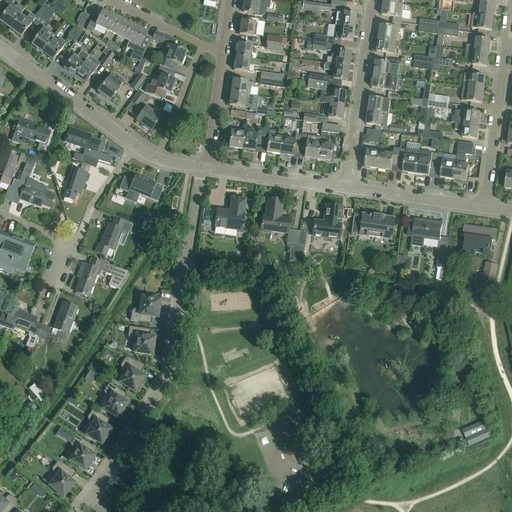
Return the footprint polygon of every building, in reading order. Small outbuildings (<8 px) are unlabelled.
[(256,0),(243,0),(242,13),(255,14),(254,16),(260,17),(263,16),(264,15),(266,13),(266,8),(270,8),(270,0),(256,0),(257,0),(256,0)] [(384,1),(382,16),(393,17),(402,18),(403,11),(407,12),(408,6),(402,5),(402,4),(384,1)] [(330,13),(330,6),(303,2),(301,11),(318,13),(318,11),(330,13)] [(481,3),(480,12),(479,15),(494,17),(495,4),(481,2),(481,3)] [(24,9),(18,4),(16,7),(12,4),(9,8),(8,7),(0,18),(0,22),(10,30),(20,16),(19,16),(24,9)] [(64,16),(68,9),(59,4),(55,11),(64,16)] [(42,19),(50,9),(44,5),(37,15),(36,15),(42,19)] [(48,23),(55,13),(56,13),(50,9),(42,19),(48,24),(49,24),(48,23)] [(107,31),(114,17),(108,14),(108,13),(104,10),(103,12),(102,11),(99,19),(93,16),(86,30),(92,33),(95,26),(107,31)] [(84,13),(83,15),(80,13),(76,21),(79,23),(76,28),(82,31),(89,16),(84,13)] [(354,28),(356,15),(343,13),(343,14),(336,13),(336,18),(335,25),(354,28)] [(492,31),(494,17),(479,15),(479,16),(474,15),(472,28),(492,31)] [(31,24),(30,24),(34,19),(29,16),(26,20),(20,16),(10,30),(21,38),(31,24)] [(118,37),(125,22),(119,19),(120,18),(115,16),(115,17),(114,17),(107,31),(118,37)] [(440,16),(439,22),(438,28),(458,30),(459,25),(448,23),(449,17),(440,16)] [(241,21),(239,35),(255,37),(258,20),(246,18),(246,22),(241,21)] [(438,28),(439,22),(420,19),(419,25),(438,28)] [(129,42),(136,28),(131,25),(131,24),(127,21),(126,23),(125,22),(118,37),(128,42),(129,42)] [(352,42),(354,28),(335,25),(334,33),(335,34),(334,39),(352,42)] [(380,25),(379,37),(399,40),(400,35),(396,35),(397,28),(392,27),(380,25)] [(437,35),(438,28),(419,25),(418,32),(437,35)] [(127,45),(126,48),(133,51),(130,59),(139,63),(141,60),(146,50),(150,40),(145,37),(147,33),(142,30),(142,29),(138,27),(137,28),(136,28),(129,42),(128,42),(127,45)] [(82,31),(76,28),(69,38),(69,37),(68,38),(75,42),(82,32),(82,31)] [(438,28),(437,35),(444,35),(457,37),(458,30),(438,28)] [(42,54),(53,40),(46,34),(47,32),(43,29),(41,31),(30,45),(42,54)] [(86,45),(91,37),(83,32),(76,42),(81,46),(83,43),(86,45)] [(180,66),(186,52),(173,47),(176,40),(155,32),(152,40),(167,45),(159,66),(172,71),(174,64),(180,66)] [(442,47),(444,35),(437,35),(436,46),(442,47)] [(268,37),(267,43),(281,46),(286,46),(286,41),(282,40),(282,39),(268,37)] [(398,48),(399,40),(379,37),(377,52),(393,54),(394,48),(398,48)] [(489,53),(490,41),(476,39),(475,39),(476,39),(475,46),(466,45),(465,49),(489,53)] [(58,44),(53,40),(42,54),(53,61),(63,47),(65,44),(61,41),(58,44)] [(280,52),(281,46),(267,43),(266,50),(280,52)] [(325,51),(325,45),(313,43),(312,50),(325,51)] [(253,54),(251,54),(252,46),(238,44),(236,57),(252,60),(252,59),(253,54)] [(487,67),(489,53),(465,49),(464,57),(468,58),(468,63),(469,65),(472,65),(487,67)] [(106,68),(116,54),(110,50),(101,64),(106,68)] [(75,77),(86,62),(85,62),(89,56),(81,51),(77,56),(74,54),(64,69),(75,77)] [(327,57),(327,63),(326,64),(349,67),(351,53),(332,51),(331,58),(327,57)] [(433,64),(434,57),(415,55),(414,61),(433,64)] [(258,67),(259,61),(259,60),(252,59),(252,60),(236,57),(234,71),(248,73),(249,65),(258,67)] [(451,60),(439,58),(434,57),(433,64),(438,65),(451,66),(451,60)] [(145,61),(141,60),(139,63),(136,70),(135,70),(135,71),(140,74),(145,61)] [(432,70),(433,64),(414,61),(413,68),(432,70)] [(85,84),(95,69),(86,62),(75,77),(85,84)] [(400,65),(390,64),(375,62),(374,73),(399,77),(400,65)] [(347,81),(349,67),(326,64),(327,63),(324,63),(323,69),(334,70),(333,79),(347,81)] [(148,86),(145,93),(163,99),(166,92),(170,94),(172,88),(174,87),(175,84),(174,82),(175,81),(173,80),(175,73),(160,67),(154,81),(150,80),(148,86)] [(261,72),(260,80),(281,83),(282,76),(261,72)] [(397,92),(399,77),(374,73),(371,88),(397,92)] [(308,74),(307,81),(321,83),(326,84),(327,77),(308,74)] [(484,89),(485,77),(465,74),(463,86),(484,89)] [(119,78),(117,81),(110,76),(107,81),(107,80),(106,81),(98,93),(110,102),(124,82),(119,78)] [(137,92),(145,80),(140,76),(131,88),(137,92)] [(251,88),(253,88),(254,83),(232,80),(231,93),(250,96),(251,88)] [(260,80),(259,84),(281,87),(285,88),(286,84),(281,83),(260,80)] [(333,85),(326,84),(321,83),(307,81),(307,88),(321,90),(320,96),(321,97),(320,103),(329,105),(343,107),(345,93),(333,91),(333,85)] [(429,100),(430,94),(431,82),(426,81),(423,99),(429,100)] [(482,103),(484,89),(463,86),(461,100),(482,103)] [(152,98),(139,94),(138,93),(138,94),(137,94),(131,102),(137,106),(136,108),(142,112),(136,121),(151,131),(160,118),(146,108),(150,102),(152,98)] [(257,97),(250,96),(231,93),(229,106),(244,108),(249,109),(249,111),(255,112),(257,97)] [(448,103),(449,97),(430,94),(429,100),(448,103)] [(428,107),(429,100),(423,99),(411,97),(410,104),(428,107)] [(370,98),(368,111),(388,113),(390,101),(370,98)] [(447,110),(448,103),(429,100),(428,107),(447,110)] [(302,112),(304,105),(295,103),(293,109),(302,112)] [(341,120),(343,107),(329,105),(327,119),(341,120)] [(174,116),(176,108),(169,106),(166,113),(174,116)] [(267,116),(268,110),(256,108),(255,114),(267,116)] [(452,117),(451,123),(456,123),(478,126),(480,113),(465,111),(455,110),(454,117),(452,117)] [(246,120),(247,114),(231,111),(230,118),(246,120)] [(368,111),(366,124),(376,126),(375,131),(383,132),(404,135),(405,127),(391,125),(390,128),(386,127),(388,113),(368,111)] [(286,119),(296,120),(297,114),(287,112),(286,119)] [(315,123),(315,117),(304,115),(303,122),(315,123)] [(426,119),(424,130),(423,130),(422,136),(428,137),(442,139),(443,133),(430,131),(432,120),(426,119)] [(46,145),(50,132),(19,121),(14,134),(15,134),(12,142),(20,145),(23,137),(40,143),(37,151),(43,153),(45,145),(46,145)] [(477,140),(478,126),(456,123),(455,130),(463,131),(462,137),(477,140)] [(338,127),(322,125),(319,124),(318,131),(337,133),(338,127)] [(69,129),(65,142),(86,149),(88,150),(86,157),(98,161),(110,165),(112,157),(101,154),(104,143),(100,142),(90,139),(91,136),(90,136),(77,132),(77,131),(69,129)] [(261,145),(264,130),(258,129),(258,132),(244,130),(244,133),(241,150),(254,152),(255,145),(261,145)] [(276,132),(270,131),(264,130),(261,145),(267,146),(266,153),(279,155),(282,138),(275,137),(276,132)] [(363,135),(362,143),(369,143),(370,136),(383,138),(383,132),(375,131),(368,130),(367,136),(363,135)] [(241,150),(244,133),(231,131),(231,132),(225,131),(223,143),(229,144),(229,148),(241,150)] [(299,151),(302,136),(296,135),(295,140),(282,138),(279,155),(292,157),(293,150),(299,151)] [(302,136),(299,151),(305,152),(304,159),(317,161),(320,144),(321,138),(308,136),(302,136)] [(474,144),(459,142),(457,153),(474,156),(475,150),(473,150),(474,144)] [(336,157),(338,146),(320,144),(317,161),(332,163),(333,157),(336,157)] [(397,165),(400,149),(394,148),(393,154),(380,152),(377,169),(391,171),(392,164),(397,165)] [(415,175),(419,152),(400,149),(397,165),(403,166),(402,173),(415,175)] [(360,153),(359,160),(366,161),(365,168),(377,169),(380,152),(367,150),(367,154),(360,153)] [(435,170),(437,154),(419,152),(415,175),(428,176),(429,170),(435,170)] [(14,172),(12,171),(16,158),(17,158),(4,153),(3,153),(4,153),(0,163),(0,175),(2,176),(0,181),(0,183),(9,187),(14,172)] [(52,155),(45,153),(42,160),(49,163),(52,155)] [(21,154),(18,161),(25,164),(28,157),(21,154)] [(453,180),(455,163),(442,161),(443,155),(437,154),(435,170),(441,171),(440,178),(453,180)] [(84,156),(82,164),(95,168),(98,161),(86,157),(84,156)] [(466,182),(468,165),(455,163),(453,180),(466,182)] [(79,195),(82,187),(86,174),(73,169),(64,198),(73,201),(75,195),(77,196),(78,195),(79,195)] [(19,181),(14,193),(21,196),(19,200),(20,200),(33,204),(33,205),(40,208),(41,205),(49,208),(54,195),(46,192),(47,187),(37,183),(37,182),(27,178),(28,177),(21,174),(19,181)] [(157,202),(163,189),(155,186),(156,184),(142,178),(140,184),(124,177),(119,190),(128,193),(125,200),(135,204),(139,195),(157,202)] [(14,180),(9,191),(14,193),(19,181),(14,180)] [(243,225),(244,214),(243,214),(245,200),(231,198),(229,212),(217,210),(214,228),(238,231),(237,232),(242,233),(244,225),(243,225)] [(289,230),(290,219),(281,218),(283,201),(267,199),(265,216),(263,215),(261,230),(288,234),(286,244),(290,245),(288,261),(294,262),(299,232),(289,230)] [(339,226),(342,207),(326,205),(323,223),(314,222),(312,236),(339,240),(341,226),(339,226)] [(353,215),(351,235),(359,236),(360,232),(381,235),(381,239),(391,240),(394,219),(362,214),(362,216),(353,215)] [(116,243),(121,230),(122,230),(124,231),(127,223),(115,219),(112,226),(108,224),(104,238),(103,238),(100,245),(99,244),(95,252),(105,256),(108,248),(113,250),(116,243)] [(409,221),(407,237),(413,237),(411,246),(423,248),(424,246),(437,248),(438,241),(439,241),(442,224),(415,220),(415,221),(409,221)] [(495,242),(496,231),(490,230),(489,232),(484,231),(484,229),(464,227),(463,237),(467,238),(465,246),(490,250),(491,241),(495,242)] [(35,245),(23,241),(0,232),(0,259),(10,264),(9,267),(25,273),(35,245)] [(307,233),(299,232),(294,262),(301,263),(303,247),(305,247),(307,233)] [(444,269),(447,250),(439,249),(437,268),(444,269)] [(116,268),(91,259),(89,266),(82,264),(77,278),(80,279),(75,292),(92,299),(88,297),(93,283),(98,271),(112,276),(108,285),(118,289),(128,273),(116,268)] [(494,283),(497,266),(486,264),(482,280),(494,283)] [(396,270),(395,278),(403,279),(404,271),(396,270)] [(157,318),(160,300),(142,298),(140,310),(134,309),(131,312),(130,321),(151,324),(152,317),(157,318)] [(68,334),(77,308),(63,303),(60,311),(61,311),(57,321),(56,320),(53,329),(68,334)] [(36,338),(41,326),(35,323),(37,319),(29,316),(28,317),(19,313),(19,312),(11,309),(9,313),(3,311),(0,318),(0,325),(12,330),(14,326),(30,332),(28,336),(30,336),(26,346),(33,349),(36,338)] [(46,342),(51,329),(41,326),(36,338),(46,342)] [(154,338),(149,337),(150,330),(129,327),(128,337),(130,340),(136,340),(134,353),(152,356),(154,338)] [(135,392),(144,377),(140,374),(145,366),(126,357),(121,365),(122,369),(126,372),(120,383),(135,392)] [(128,404),(123,401),(127,395),(109,384),(104,392),(105,395),(110,398),(103,409),(118,419),(128,404)] [(111,430),(106,427),(110,421),(92,410),(87,418),(88,421),(93,425),(86,435),(101,445),(111,430)] [(489,428),(466,439),(469,447),(490,438),(492,437),(489,428)] [(94,456),(90,453),(93,447),(76,436),(71,444),(71,448),(76,451),(70,461),(85,471),(94,456)] [(70,480),(76,473),(58,461),(52,469),(52,473),(57,476),(49,486),(63,498),(74,484),(70,480)] [(0,511),(10,511),(18,502),(11,496),(7,497),(4,501),(0,497),(0,511)]
